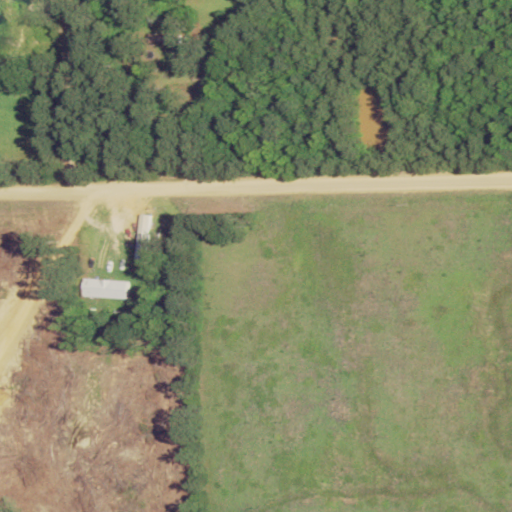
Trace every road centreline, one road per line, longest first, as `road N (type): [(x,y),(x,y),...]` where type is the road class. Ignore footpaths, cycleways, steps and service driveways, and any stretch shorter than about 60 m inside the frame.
road 1 (residential): [(511,177),(0,188)]
road 2 (residential): [(193,188),(195,90),(254,0)]
road 3 (residential): [(71,190),(80,0)]
